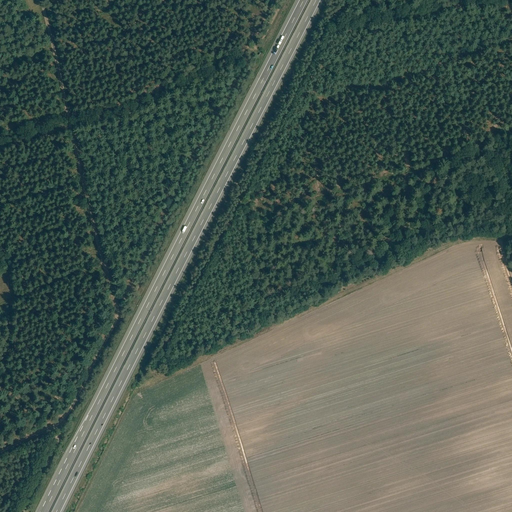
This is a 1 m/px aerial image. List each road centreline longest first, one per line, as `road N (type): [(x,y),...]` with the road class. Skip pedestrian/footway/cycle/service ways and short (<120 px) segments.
road 1 (motorway): [(56,511),(316,0)]
road 2 (motorway): [(304,0),(44,511)]
road 3 (track): [(69,418),(120,313),(41,0)]
road 4 (unclassified): [(511,245),(454,244),(139,397)]
